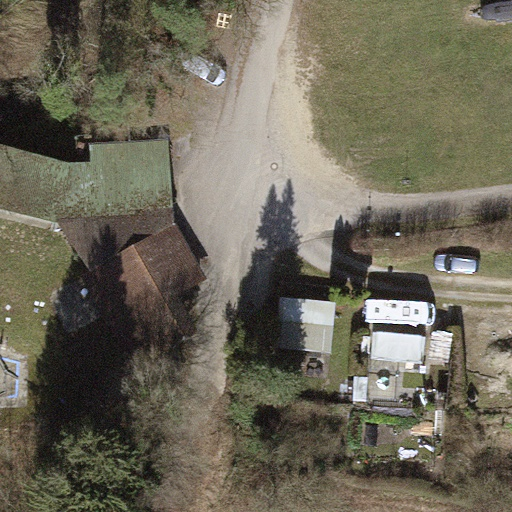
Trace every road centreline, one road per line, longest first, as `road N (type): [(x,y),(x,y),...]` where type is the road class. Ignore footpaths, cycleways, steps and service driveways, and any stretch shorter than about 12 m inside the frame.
road 1 (track): [(258,208),(511,184)]
road 2 (residential): [(258,208),(293,0)]
